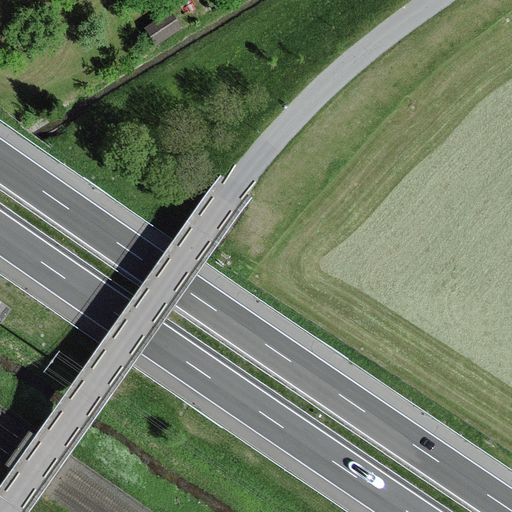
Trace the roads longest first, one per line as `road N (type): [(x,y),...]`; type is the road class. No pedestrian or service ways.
road 1 (unclassified): [(439,0),(305,108),(231,195),(4,511)]
road 2 (motorway): [(510,511),(0,164)]
road 3 (motorway): [(0,237),(408,511)]
